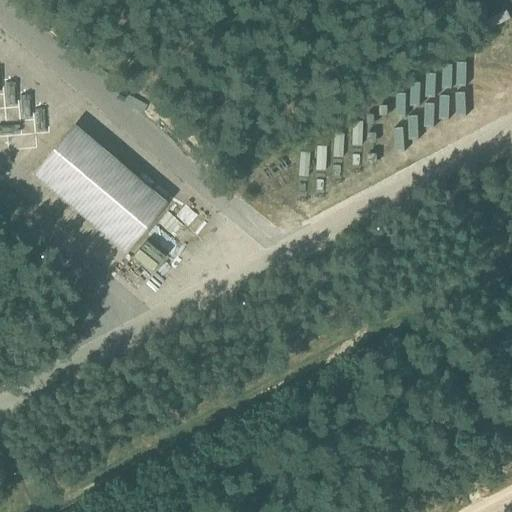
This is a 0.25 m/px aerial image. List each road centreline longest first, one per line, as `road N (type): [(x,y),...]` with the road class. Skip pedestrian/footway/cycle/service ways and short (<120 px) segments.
road 1 (unknown): [(0,26),(260,265)]
road 2 (unknown): [(172,315),(0,168)]
